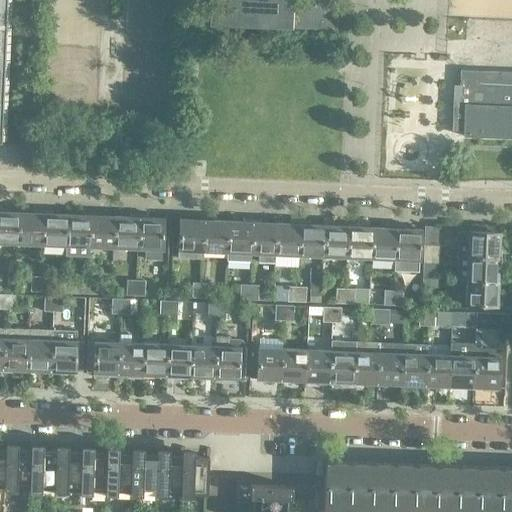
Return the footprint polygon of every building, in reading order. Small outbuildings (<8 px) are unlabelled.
[(339,9),(338,0),(212,0),(211,25),(294,28),(338,29),(338,15),(339,9)] [(454,101),(453,129),(464,130),(464,136),(511,137),(511,71),(461,69),(461,84),(460,102),(454,101)] [(0,211),(0,241),(16,243),(17,212),(0,211)] [(18,211),(17,212),(16,243),(41,244),(42,213),(19,212),(19,211),(18,211)] [(42,213),(41,244),(64,245),(66,214),(42,213)] [(64,245),(64,255),(89,256),(89,246),(90,215),(66,214),(64,245)] [(112,247),(113,215),(113,216),(90,215),(89,246),(112,247)] [(113,215),(112,247),(137,248),(138,217),(115,216),(115,215),(113,215)] [(138,217),(137,248),(145,248),(145,259),(161,259),(162,217),(161,217),(161,218),(138,217)] [(180,218),(179,218),(177,250),(177,257),(202,258),(203,251),(204,220),(180,219),(180,218)] [(204,220),(203,251),(226,252),(228,221),(204,220)] [(228,221),(226,252),(226,259),(250,260),(251,253),(252,222),(228,221)] [(252,222),(251,253),(258,253),(258,262),(274,262),(274,254),(275,223),(252,222)] [(275,223),(274,254),(298,255),(299,224),(275,223)] [(299,224),(298,255),(322,256),(323,225),(299,224)] [(323,225),(322,256),(346,257),(347,226),(323,225)] [(347,226),(346,257),(370,258),(371,227),(347,226)] [(424,226),(423,244),(438,245),(439,226),(424,226)] [(371,227),(370,258),(394,259),(395,228),(371,227)] [(395,228),(394,259),(419,260),(420,228),(419,228),(419,229),(395,228)] [(499,233),(499,231),(459,230),(458,255),(501,257),(501,247),(498,247),(499,233)] [(438,245),(423,244),(423,253),(438,254),(438,245)] [(437,262),(438,254),(423,253),(422,262),(437,262)] [(458,255),(457,278),(465,279),(497,280),(497,279),(497,265),(500,265),(501,257),(458,255)] [(422,262),(422,277),(437,278),(437,262),(422,262)] [(25,275),(17,275),(17,287),(25,288),(25,275)] [(29,290),(38,291),(39,276),(30,275),(29,290)] [(14,276),(6,276),(6,286),(14,286),(14,276)] [(39,276),(38,291),(48,291),(48,276),(39,276)] [(77,292),(86,293),(86,278),(78,277),(77,292)] [(437,278),(422,277),(421,287),(436,287),(437,278)] [(86,278),(86,293),(95,293),(96,278),(86,278)] [(125,294),(134,294),(134,279),(125,279),(125,294)] [(134,279),(134,294),(143,295),(144,280),(134,279)] [(497,280),(465,279),(464,303),(496,304),(497,303),(496,302),(496,289),(499,289),(499,280),(497,280)] [(190,296),(201,297),(201,282),(191,281),(190,296)] [(201,282),(201,297),(213,298),(213,282),(201,282)] [(311,283),(309,301),(319,302),(320,283),(311,283)] [(240,299),(249,299),(250,284),(240,284),(240,299)] [(250,284),(249,299),(258,299),(259,284),(250,284)] [(286,300),(295,301),(296,286),(286,285),(286,300)] [(296,286),(295,301),(304,301),(305,286),(296,286)] [(335,302),(343,302),(344,287),(335,287),(335,302)] [(344,287),(343,302),(353,303),(353,288),(344,287)] [(382,304),(391,304),(392,289),(383,289),(382,304)] [(392,289),(391,304),(400,304),(401,289),(392,289)] [(282,291),(272,291),(272,300),(282,300),(282,291)] [(3,294),(3,308),(13,309),(13,294),(3,294)] [(51,310),(51,295),(43,295),(43,310),(51,310)] [(61,296),(51,295),(51,310),(61,311),(61,296)] [(119,298),(111,298),(110,313),(118,313),(119,298)] [(119,298),(118,313),(128,313),(128,298),(119,298)] [(158,315),(166,315),(166,300),(158,300),(158,315)] [(166,300),(166,315),(176,315),(176,300),(166,300)] [(206,316),(214,317),(215,302),(206,301),(206,316)] [(215,302),(214,317),(224,317),(224,302),(215,302)] [(274,304),(274,306),(273,319),(282,319),(283,304),(274,304)] [(283,304),(282,319),(292,320),(292,305),(283,304)] [(331,306),(322,306),(321,321),(330,321),(331,306)] [(331,306),(330,321),(339,322),(340,307),(331,306)] [(369,323),(378,323),(378,308),(370,308),(369,323)] [(378,308),(378,323),(387,323),(388,308),(378,308)] [(418,324),(425,325),(426,310),(418,310),(418,324)] [(426,310),(425,325),(436,325),(436,310),(426,310)] [(451,311),(450,326),(466,327),(466,312),(451,311)] [(484,312),(484,327),(499,328),(500,328),(500,312),(484,312)] [(1,368),(25,369),(26,327),(2,326),(1,368)] [(50,328),(26,327),(25,369),(26,370),(26,369),(49,370),(50,328)] [(50,328),(49,370),(58,370),(72,371),(73,371),(74,372),(81,372),(83,340),(73,340),(74,329),(50,328)] [(117,341),(116,372),(124,373),(124,377),(139,378),(140,373),(141,342),(129,342),(129,333),(117,332),(117,341)] [(214,335),(213,345),(212,376),(236,377),(235,378),(237,378),(244,378),(245,347),(245,345),(245,342),(244,340),(242,337),(240,336),(238,335),(214,335)] [(86,340),(85,371),(92,371),(92,376),(109,377),(109,372),(116,372),(117,341),(87,340),(86,340)] [(329,349),(328,380),(352,382),(353,342),(329,341),(329,349)] [(164,374),(165,343),(141,342),(140,373),(164,374)] [(377,343),(353,342),(352,382),(375,382),(377,343)] [(188,375),(189,344),(165,343),(164,374),(188,375)] [(399,383),(401,344),(377,343),(375,382),(399,383)] [(447,384),(447,385),(449,385),(449,384),(471,385),(473,346),(473,344),(449,343),(448,353),(447,384)] [(212,376),(213,345),(189,344),(188,375),(189,376),(189,375),(212,376)] [(425,344),(401,344),(399,383),(400,383),(401,383),(423,383),(424,352),(425,344)] [(256,346),(255,378),(257,379),(257,378),(280,379),(281,347),(256,346)] [(498,347),(473,346),(471,385),(496,386),(496,387),(497,386),(498,347)] [(281,347),(280,379),(303,379),(303,380),(304,348),(281,347)] [(304,348),(303,380),(304,380),(304,379),(328,380),(329,349),(304,348)] [(424,352),(423,383),(447,384),(448,353),(424,352)] [(4,442),(4,448),(5,448),(4,489),(15,490),(16,486),(28,486),(28,490),(29,490),(31,449),(29,449),(17,449),(17,443),(4,442)] [(29,443),(29,449),(31,449),(29,490),(41,491),(41,487),(54,488),(53,491),(54,491),(56,450),(55,450),(42,450),(42,444),(29,443)] [(56,450),(54,491),(66,492),(66,488),(79,488),(79,492),(81,451),(80,451),(67,451),(67,445),(55,444),(55,450),(56,450)] [(81,451),(79,492),(91,493),(91,489),(104,489),(104,493),(106,452),(105,452),(92,452),(92,446),(80,445),(80,451),(81,451)] [(106,452),(104,493),(116,494),(116,490),(129,490),(129,494),(130,494),(131,453),(130,453),(117,452),(118,446),(105,446),(105,452),(106,452)] [(131,453),(130,494),(141,494),(142,491),(154,491),(154,495),(155,495),(156,454),(155,454),(143,453),(143,447),(130,447),(130,453),(131,453)] [(156,454),(155,495),(167,495),(167,492),(179,492),(179,496),(180,496),(182,455),(181,455),(168,454),(168,448),(156,448),(155,454),(156,454)] [(182,455),(180,496),(192,496),(192,493),(205,493),(205,494),(206,494),(207,494),(208,475),(208,456),(193,455),(193,449),(181,449),(181,455),(182,455)] [(511,511),(511,466),(324,459),(322,511),(511,511)] [(249,509),(249,510),(290,511),(291,485),(250,483),(249,496),(253,496),(252,509),(249,509)]
